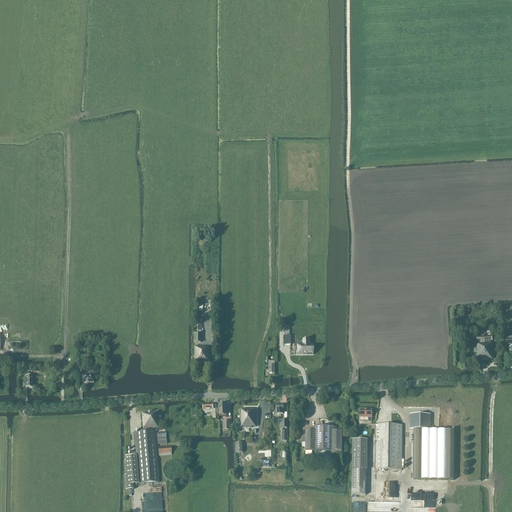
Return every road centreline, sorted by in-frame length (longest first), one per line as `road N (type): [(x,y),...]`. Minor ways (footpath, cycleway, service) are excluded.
road 1 (tertiary): [(0,409),(511,376)]
road 2 (track): [(353,388),(348,0)]
road 3 (track): [(269,134),(212,132),(138,102),(72,120),(78,33)]
road 4 (track): [(269,134),(269,318),(253,360),(254,394)]
road 5 (track): [(72,120),(64,356)]
road 6 (track): [(491,511),(496,377)]
